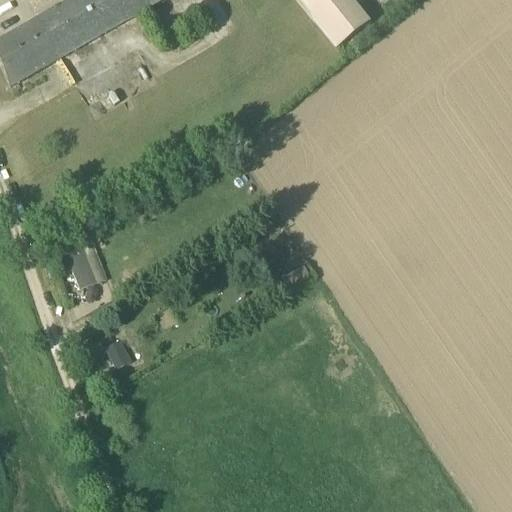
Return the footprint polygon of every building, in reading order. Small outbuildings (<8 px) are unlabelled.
[(166,1),(165,0),(75,0),(0,43),(0,68),(10,91),(166,1)] [(355,0),(302,0),(339,52),(382,21),(371,5),(363,11),(355,0)] [(88,248),(59,260),(65,276),(72,273),(81,293),(104,283),(88,248)] [(281,280),(287,291),(309,279),(304,269),(286,279),(285,278),(281,280)] [(104,351),(115,373),(131,365),(120,343),(104,351)]
